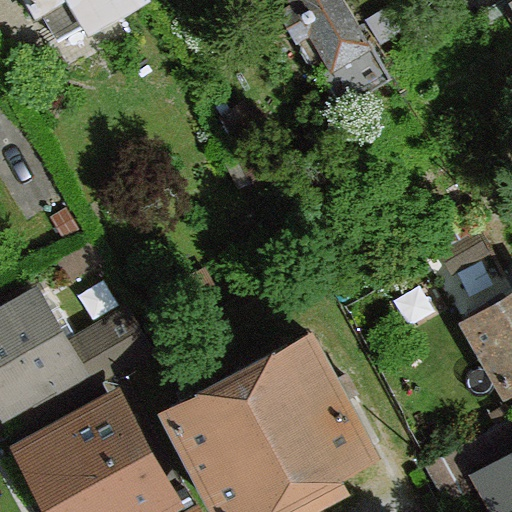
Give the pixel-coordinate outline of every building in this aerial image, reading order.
[(26,0),(36,16),(42,13),(56,36),(84,19),(91,29),(139,0),(26,0)] [(297,0),(299,2),(287,9),(342,105),(390,77),(384,67),(345,0),(297,0)] [(239,119),(226,127),(242,153),(255,144),(261,141),(247,120),(239,119)] [(242,153),(226,127),(208,137),(224,163),(242,153)] [(469,207),(434,228),(444,245),(479,225),(469,207)] [(485,253),(473,233),(436,255),(448,275),(485,253)] [(106,258),(95,239),(61,260),(71,277),(106,258)] [(33,297),(0,315),(0,408),(13,401),(19,411),(43,397),(78,377),(66,355),(33,297)] [(511,378),(511,299),(472,323),(506,381),(511,378)] [(43,397),(52,412),(61,407),(103,382),(125,369),(157,350),(132,310),(72,344),(66,355),(78,377),(43,397)] [(310,333),(172,407),(228,511),(243,511),(269,499),(277,511),(306,511),(346,491),(332,465),(369,443),(310,333)] [(74,428),(116,405),(103,382),(61,407),(74,428)] [(74,428),(38,447),(73,511),(129,511),(140,507),(164,493),(116,405),(74,428)] [(74,428),(61,407),(52,412),(27,426),(38,447),(74,428)] [(511,441),(511,415),(458,448),(469,466),(511,441)] [(453,449),(426,464),(446,502),(474,486),(453,449)] [(511,511),(511,461),(489,474),(510,511),(511,511)]
